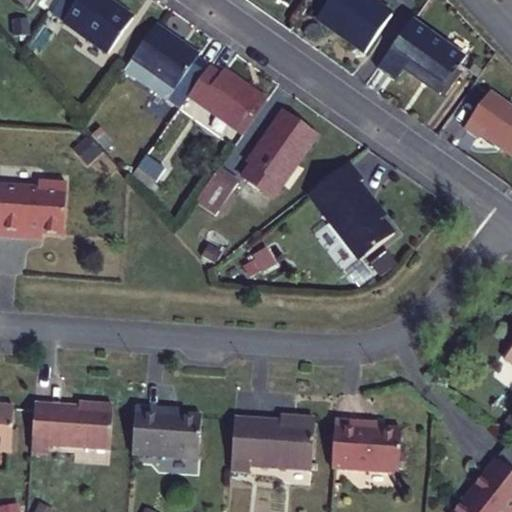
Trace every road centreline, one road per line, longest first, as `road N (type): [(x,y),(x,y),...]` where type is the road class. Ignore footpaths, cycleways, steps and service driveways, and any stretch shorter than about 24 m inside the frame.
road 1 (residential): [(0,323),(361,344),(429,310),(508,220)]
road 2 (residential): [(203,0),(508,220)]
